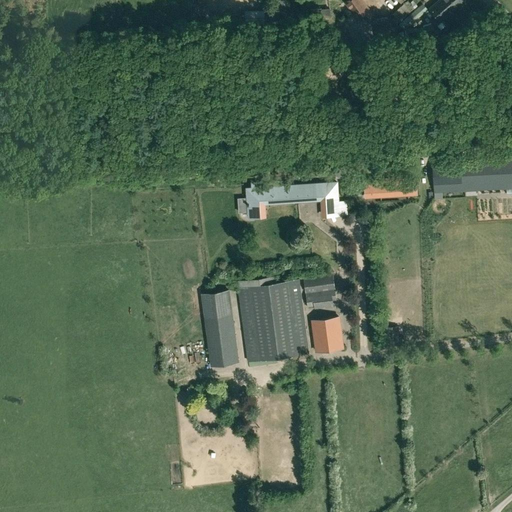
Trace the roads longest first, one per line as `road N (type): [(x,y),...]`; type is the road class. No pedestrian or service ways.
road 1 (track): [(0,177),(511,146)]
road 2 (unclassified): [(392,358),(511,342)]
